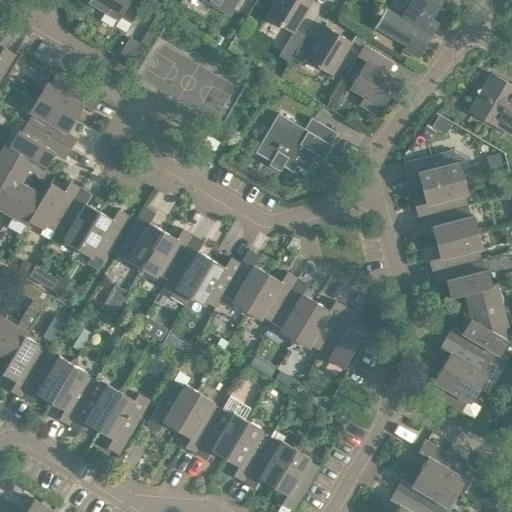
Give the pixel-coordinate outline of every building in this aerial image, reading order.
[(87,0),(119,19),(120,17),(131,23),(145,0),(87,0)] [(206,0),(230,14),(237,0),(206,0)] [(312,0),(275,0),(266,16),(293,32),(279,55),(290,62),(302,41),(306,34),(296,28),(312,0)] [(403,49),(418,58),(433,35),(425,30),(443,0),(410,0),(401,16),(386,7),(375,26),(406,44),(403,49)] [(312,46),(302,41),(290,62),(300,67),(305,58),(332,74),(352,41),(325,24),(312,46)] [(384,57),(364,45),(358,55),(367,60),(350,87),(383,107),(399,79),(378,67),(384,57)] [(0,78),(15,53),(3,47),(0,52),(0,78)] [(470,110),(490,123),(493,118),(511,129),(511,84),(492,72),(470,110)] [(83,105),(93,110),(99,99),(56,73),(50,84),(47,82),(38,96),(75,118),(83,105)] [(77,137),(67,131),(75,118),(38,96),(30,110),(33,112),(27,122),(71,148),(77,137)] [(279,112),(256,151),(271,160),(269,164),(280,170),(283,165),(293,171),(297,165),(307,171),(317,154),(324,158),(332,144),(331,144),(338,132),(311,117),(305,128),(279,112)] [(31,157),(47,167),(55,153),(64,158),(71,148),(27,122),(21,132),(18,130),(10,144),(31,157)] [(214,150),(219,141),(207,134),(202,143),(214,150)] [(42,198),(41,198),(15,183),(31,157),(10,144),(6,141),(0,151),(0,207),(27,224),(30,219),(29,219),(42,198)] [(460,160),(456,161),(453,150),(404,162),(408,175),(418,172),(422,187),(464,176),(460,160)] [(500,152),(483,156),(486,169),(503,165),(500,152)] [(464,193),(468,192),(464,176),(422,187),(426,202),(415,205),(418,217),(467,204),(464,193)] [(70,180),(64,190),(51,182),(41,198),(42,198),(29,219),(30,219),(43,228),(45,224),(56,230),(81,187),(70,180)] [(65,236),(63,239),(77,248),(99,211),(86,203),(92,193),(81,187),(56,230),(65,236)] [(474,214),(470,215),(467,204),(418,217),(422,229),(432,226),(436,241),(478,231),(474,214)] [(150,222),(156,212),(144,206),(119,249),(129,255),(128,258),(142,267),(163,230),(150,222)] [(92,256),(94,253),(104,259),(129,215),(118,209),(112,219),(99,211),(77,248),(92,256)] [(182,228),(177,238),(163,230),(142,267),(156,275),(158,272),(168,278),(193,234),(182,228)] [(479,248),(482,247),(478,231),(436,241),(440,256),(429,259),(432,271),(481,259),(479,248)] [(168,278),(163,287),(172,292),(170,296),(185,304),(190,295),(212,258),(198,250),(204,241),(193,234),(168,278)] [(224,293),(219,301),(230,308),(233,302),(246,310),(268,273),(255,265),(260,255),(249,249),(241,263),(224,293)] [(241,263),(231,256),(225,266),(212,258),(190,295),(204,304),(206,301),(216,307),(224,293),(241,263)] [(492,285),(492,284),(488,269),(484,270),(481,259),(432,271),(436,283),(446,281),(450,296),(468,291),(492,285)] [(33,267),(24,262),(20,269),(29,274),(33,267)] [(37,265),(30,274),(41,281),(47,272),(37,265)] [(287,271),(281,281),(268,273),(246,310),(261,318),(262,315),(272,321),(298,278),(287,271)] [(78,286),(61,276),(53,289),(70,299),(78,286)] [(303,294),(308,284),(298,278),(272,321),(282,327),(280,330),(294,338),(316,301),(303,294)] [(498,334),(499,333),(503,327),(507,326),(496,283),(492,284),(492,285),(468,291),(475,318),(474,319),(498,334)] [(64,302),(49,294),(43,304),(58,313),(64,302)] [(335,300),(329,309),(316,301),(294,338),(309,347),(310,344),(320,350),(346,306),(335,300)] [(343,367),(365,330),(351,322),(357,312),(346,306),(320,350),(330,355),(328,359),(343,367)] [(25,335),(28,331),(0,314),(0,348),(12,356),(25,335)] [(64,319),(55,314),(50,324),(59,329),(64,319)] [(453,325),(446,335),(502,368),(508,358),(499,353),(508,338),(499,333),(498,334),(474,319),(470,317),(462,330),(453,325)] [(3,372),(11,377),(16,380),(11,390),(21,396),(47,352),(37,347),(39,343),(25,335),(12,356),(3,372)] [(440,346),(450,352),(442,365),(479,387),(488,392),(502,368),(446,335),(440,346)] [(59,355),(57,358),(47,352),(21,396),(32,402),(38,393),(51,401),(73,364),(59,355)] [(85,375),(87,372),(73,364),(51,401),(65,408),(59,418),(70,424),(95,381),(85,375)] [(424,373),(422,377),(418,384),(474,417),(480,407),(470,401),(479,387),(442,365),(434,379),(424,373)] [(173,380),(147,424),(159,430),(164,421),(178,428),(199,392),(185,383),(189,376),(180,370),(174,380),(173,380)] [(289,375),(284,384),(295,390),(300,382),(289,375)] [(80,431),(86,421),(100,429),(121,392),(107,384),(105,387),(95,381),(70,424),(80,431)] [(107,446),(118,453),(150,400),(139,394),(136,400),(121,392),(100,429),(113,437),(107,446)] [(191,436),(185,446),(196,452),(222,409),(212,403),(214,400),(199,392),(178,428),(191,436)] [(207,459),(213,449),(226,457),(248,420),(233,412),(232,415),(222,409),(196,452),(207,459)] [(349,414),(340,409),(335,418),(344,423),(349,414)] [(239,465),(233,474),(244,481),(270,437),(260,431),(262,428),(248,420),(226,457),(239,465)] [(255,487),(261,478),(274,485),(296,448),(282,440),(280,443),(270,437),(244,481),(255,487)] [(418,451),(428,456),(420,470),(457,492),(465,477),(462,475),(468,465),(425,439),(418,451)] [(308,460),(310,457),(296,448),(274,485),(287,493),(282,503),(293,510),(319,466),(308,460)] [(412,483),(402,477),(396,488),(436,511),(440,511),(445,504),(448,506),(457,492),(420,470),(412,483)] [(390,499),(399,505),(394,511),(436,511),(396,488),(390,499)] [(54,511),(55,511),(34,498),(25,511),(54,511)]
